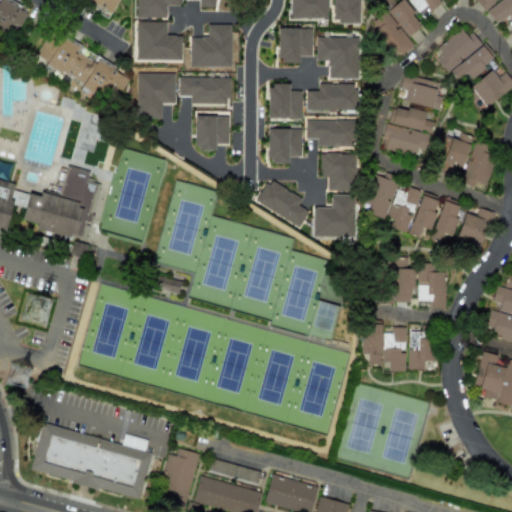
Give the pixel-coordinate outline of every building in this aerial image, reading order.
[(0,0),(0,31),(11,38),(27,11),(7,0),(0,0)] [(87,0),(112,12),(117,0),(87,0)] [(180,0),(134,0),(134,17),(165,17),(165,5),(180,5),(180,0)] [(288,0),(288,18),(326,18),(326,0),(288,0)] [(357,0),(332,0),(332,22),(358,23),(357,0)] [(405,37),(420,27),(401,0),(399,0),(386,10),(405,37)] [(406,0),(420,18),(441,2),(441,3),(444,0),(406,0)] [(511,0),(475,0),(496,26),(511,12),(511,0)] [(412,45),(384,12),(367,26),(395,59),(412,45)] [(511,20),(503,29),(511,38),(511,20)] [(179,61),(180,36),(165,35),(165,22),(135,22),(134,60),(179,61)] [(189,66),(229,67),(229,25),(206,24),(206,37),(189,37),(189,66)] [(435,48),(441,54),(435,58),(454,82),(464,74),(467,78),(491,59),(464,25),(435,48)] [(310,56),(310,28),(276,28),(276,63),(297,63),(297,56),(310,56)] [(129,72),(46,33),(33,61),(115,100),(129,72)] [(314,60),(327,61),(326,78),(356,78),(357,37),(315,37),(314,60)] [(511,83),(503,72),(496,77),(490,70),(461,92),(477,113),(511,86),(511,83)] [(173,74),(135,73),(134,118),(159,119),(160,103),(172,104),(173,74)] [(402,101),(438,110),(441,97),(434,95),(437,83),(401,74),(397,89),(405,90),(402,101)] [(227,78),(177,77),(177,96),(189,96),(189,104),(227,104),(227,78)] [(300,91),(287,91),(287,83),(267,83),(266,118),(300,118),(300,91)] [(355,84),(317,83),(317,91),(304,91),(304,109),(355,110),(355,84)] [(413,156),(415,148),(423,150),(427,131),(431,132),(433,122),(422,120),(424,113),(390,105),(387,124),(384,123),(378,148),(413,156)] [(214,150),(214,144),(227,144),(227,116),(193,116),(192,149),(214,150)] [(315,146),(353,147),(353,120),(304,120),(303,139),(316,139),(315,146)] [(300,128),(266,129),(266,164),(287,163),(287,156),(300,156),(300,128)] [(455,178),(471,137),(459,132),(456,140),(446,135),(432,168),(455,178)] [(482,190),(496,149),(473,140),(458,182),(482,190)] [(325,190),(353,190),(353,154),(319,153),(318,177),(326,177),(325,190)] [(0,230),(3,232),(11,204),(23,208),(19,221),(78,240),(84,220),(87,221),(98,184),(85,180),(88,171),(68,165),(58,197),(39,191),(38,197),(12,189),(13,184),(0,180),(0,230)] [(371,174),(360,212),(387,220),(385,227),(418,237),(421,228),(427,230),(437,197),(420,192),(420,189),(382,176),(382,177),(371,174)] [(306,210),(296,206),(300,197),(265,181),(254,205),(299,225),(306,210)] [(311,237),(352,237),(353,195),(329,194),(329,208),(312,208),(311,237)] [(427,239),(445,245),(460,205),(443,198),(427,239)] [(491,212),(477,208),(474,216),(462,212),(453,239),(479,248),(491,212)] [(410,303),(411,269),(405,268),(406,257),(391,257),(390,290),(378,289),(377,303),(410,303)] [(443,308),(444,265),(416,265),(415,307),(443,308)] [(511,276),(505,274),(502,287),(511,289),(511,276)] [(152,287),(176,293),(179,282),(155,276),(152,287)] [(497,311),(511,314),(511,290),(494,286),(490,301),(499,303),(497,311)] [(511,316),(487,310),(482,334),(511,341),(511,316)] [(378,365),(379,325),(360,324),(359,354),(366,354),(366,365),(378,365)] [(380,362),(387,362),(387,371),(403,371),(404,327),(389,327),(389,333),(381,333),(380,362)] [(406,370),(423,369),(423,361),(433,361),(433,337),(426,337),(425,329),(406,329),(406,370)] [(471,396),(511,405),(511,360),(506,360),(505,364),(494,362),(496,355),(480,351),(471,396)] [(138,498),(149,452),(142,450),(144,440),(124,436),(122,443),(40,424),(28,472),(138,498)] [(168,454),(156,503),(183,509),(197,453),(175,448),(173,455),(168,454)] [(309,511),(316,485),(269,474),(262,503),(298,511),(309,511)] [(254,511),(260,492),(198,475),(190,501),(228,511),(254,511)] [(313,511),(343,511),(346,503),(317,497),(313,511)]
